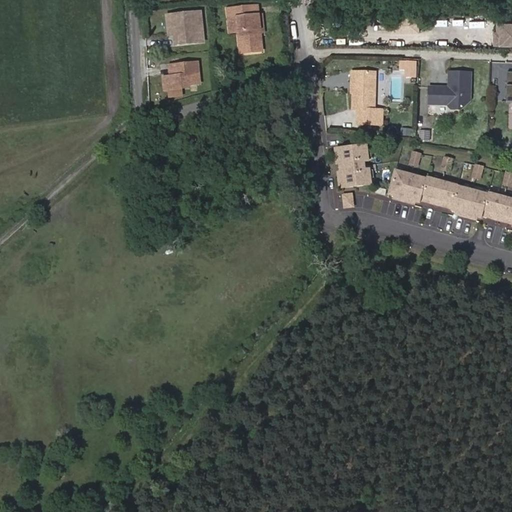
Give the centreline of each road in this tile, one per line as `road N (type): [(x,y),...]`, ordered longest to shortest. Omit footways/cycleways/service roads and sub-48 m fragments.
road 1 (residential): [(313,79),(332,221),(363,221),(511,260)]
road 2 (residential): [(137,0),(144,119),(313,79)]
road 3 (track): [(144,119),(0,243)]
